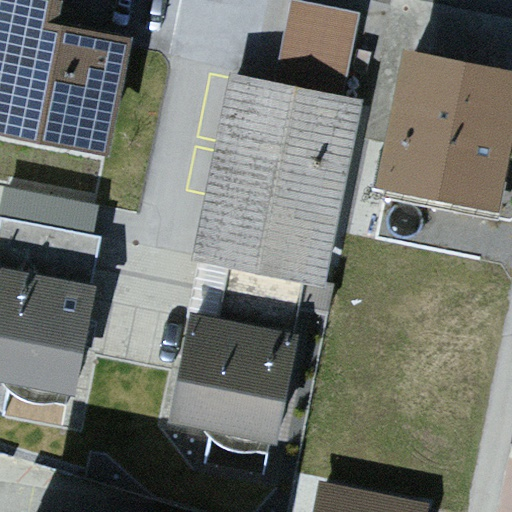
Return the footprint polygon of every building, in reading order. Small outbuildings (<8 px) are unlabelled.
[(58,1),(54,0),(1,0),(0,6),(0,139),(116,159),(138,34),(55,19),(58,1)] [(381,13),(318,2),(308,56),(372,67),(381,13)] [(511,194),(511,70),(411,50),(383,191),(508,216),(511,194)] [(370,99),(233,70),(207,196),(174,190),(161,252),(331,288),(370,99)] [(104,275),(0,255),(0,385),(80,403),(104,275)] [(304,331),(197,309),(175,425),(281,447),(304,331)] [(312,511),(427,511),(430,490),(317,475),(312,511)] [(13,511),(205,511),(20,478),(13,511)]
